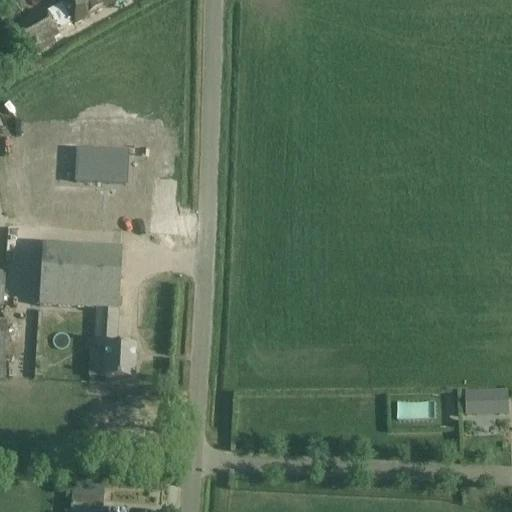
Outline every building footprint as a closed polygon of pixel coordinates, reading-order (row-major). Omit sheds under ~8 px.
[(59,0),(63,6),(45,15),(56,34),(74,24),(76,28),(123,0),(59,0)] [(57,36),(56,34),(45,15),(44,14),(15,31),(28,53),(57,36)] [(87,177),(86,209),(135,211),(137,180),(87,177)] [(134,382),(135,361),(136,348),(117,347),(122,251),(42,247),(39,308),(97,311),(95,351),(106,352),(104,381),(134,382)] [(494,414),(494,384),(448,384),(448,415),(494,414)] [(122,415),(121,402),(102,404),(103,416),(122,415)] [(101,511),(102,505),(102,502),(73,499),(71,511),(101,511)]
